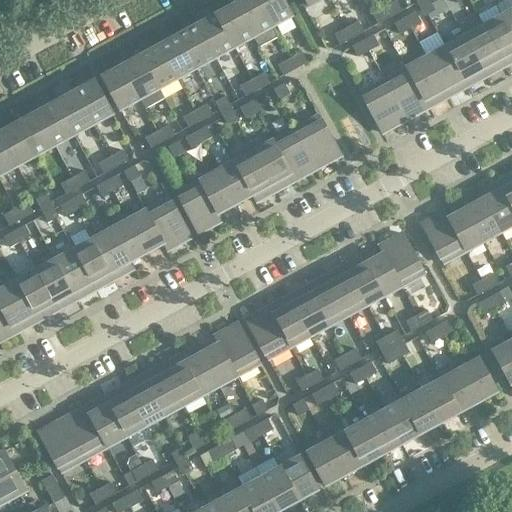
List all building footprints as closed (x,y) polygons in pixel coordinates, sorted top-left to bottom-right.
[(278,37),(272,26),(257,0),(242,0),(235,4),(253,37),(259,47),(278,37)] [(282,0),(257,0),(272,26),(291,16),(282,0)] [(395,0),(384,7),(390,17),(402,11),(395,0)] [(435,11),(429,0),(419,6),(424,16),(435,11)] [(253,37),(235,4),(216,14),(234,47),(253,37)] [(390,17),(384,7),(372,13),(378,24),(390,17)] [(511,9),(502,16),(511,33),(511,9)] [(421,22),(415,12),(405,17),(411,28),(421,22)] [(234,47),(216,14),(197,25),(215,57),(234,47)] [(511,33),(502,16),(483,26),(503,63),(504,62),(510,59),(511,62),(511,61),(511,33)] [(411,28),(405,17),(394,23),(400,34),(411,28)] [(358,21),(346,27),(352,38),(364,32),(358,21)] [(215,57),(197,25),(178,35),(196,68),(215,57)] [(503,63),(483,26),(464,36),(484,73),(485,73),(491,69),(493,72),(506,65),(504,62),(503,63)] [(352,38),(346,27),(334,34),(340,45),(352,38)] [(196,68),(178,35),(159,46),(177,78),(196,68)] [(379,45),(373,35),(363,40),(369,51),(379,45)] [(484,73),(464,36),(445,47),(465,83),(466,83),(472,80),(474,83),(487,76),(485,73),(484,73)] [(369,51),(363,40),(352,46),(358,57),(369,51)] [(177,78),(159,46),(140,56),(158,89),(177,78)] [(465,83),(445,47),(426,57),(446,94),(447,93),(453,90),(455,93),(468,86),(466,83),(465,83)] [(301,52),(289,58),(295,69),(307,62),(301,52)] [(158,89),(140,56),(121,66),(139,99),(158,89)] [(446,94),(426,57),(407,67),(427,104),(428,104),(434,100),(436,104),(449,97),(447,93),(446,94)] [(295,69),(289,58),(277,65),(283,75),(295,69)] [(139,99),(121,66),(102,77),(119,110),(139,99)] [(427,104),(407,67),(384,80),(404,117),(405,116),(413,112),(415,115),(430,107),(428,104),(427,104)] [(264,72),(252,79),(257,90),(270,83),(264,72)] [(257,90),(252,79),(240,85),(245,96),(257,90)] [(404,117),(384,80),(360,93),(382,133),(383,132),(382,129),(390,124),(392,128),(407,120),(405,116),(404,117)] [(112,114),(94,81),(74,92),(92,124),(112,114)] [(290,94),(284,83),(273,89),(279,100),(290,94)] [(92,124),(74,92),(56,102),(73,135),(92,124)] [(268,106),(262,95),(250,102),(256,113),(268,106)] [(215,102),(219,111),(221,114),(232,108),(225,96),(215,102)] [(73,135),(56,102),(37,113),(54,145),(73,135)] [(256,113),(250,102),(238,109),(244,119),(256,113)] [(207,104),(195,110),(200,121),(212,114),(207,104)] [(238,119),(232,108),(221,114),(227,124),(238,119)] [(200,121),(195,110),(182,117),(188,128),(200,121)] [(54,145),(37,113),(18,123),(35,156),(54,145)] [(341,156),(319,116),(295,129),(315,165),(314,166),(316,169),(331,161),(329,157),(337,153),(339,156),(341,156)] [(35,156),(18,123),(0,132),(0,135),(17,166),(35,156)] [(169,124),(157,131),(163,142),(175,135),(169,124)] [(215,135),(209,125),(197,131),(203,142),(215,135)] [(315,165),(295,129),(272,141),(292,178),(291,179),(293,182),(308,173),(306,170),(314,166),(315,165)] [(163,142),(157,131),(145,138),(150,148),(163,142)] [(203,142),(197,131),(185,138),(191,148),(203,142)] [(0,174),(17,166),(0,135),(0,174)] [(185,152),(179,141),(168,147),(174,158),(185,152)] [(292,178),(272,141),(253,152),(273,189),(272,189),(274,192),(287,185),(285,182),(291,179),(292,178)] [(122,150),(110,156),(116,167),(128,161),(122,150)] [(273,189),(253,152),(234,162),(252,195),(251,195),(255,202),(268,195),(266,192),(272,189),(273,189)] [(116,167),(110,156),(98,163),(104,174),(116,167)] [(252,195),(234,162),(217,171),(235,204),(251,195),(252,195)] [(140,176),(134,165),(124,171),(130,182),(140,176)] [(84,171),(72,177),(78,188),(90,181),(84,171)] [(235,204),(217,171),(200,180),(218,213),(219,213),(235,204)] [(123,185),(117,175),(107,180),(113,191),(123,185)] [(511,177),(511,178),(509,175),(497,182),(498,185),(499,185),(511,208),(511,177)] [(78,188),(72,177),(60,184),(66,195),(78,188)] [(113,191),(107,180),(96,186),(102,197),(113,191)] [(218,213),(200,180),(176,193),(198,234),(200,233),(198,229),(206,225),(208,228),(223,220),(219,213),(218,213)] [(511,208),(499,185),(498,185),(492,189),(490,185),(478,192),(482,200),(482,199),(500,232),(511,225),(511,208)] [(35,200),(40,208),(42,212),(52,206),(46,194),(35,200)] [(87,205),(81,194),(71,200),(77,211),(87,205)] [(191,238),(169,198),(145,211),(163,243),(162,244),(166,251),(181,243),(179,239),(187,235),(189,238),(191,238)] [(482,199),(482,200),(465,209),(483,241),(500,232),(482,199)] [(77,211),(71,200),(60,206),(66,217),(77,211)] [(27,202),(15,208),(21,219),(33,212),(27,202)] [(58,217),(52,206),(42,212),(47,223),(58,217)] [(21,219),(15,208),(3,215),(9,225),(21,219)] [(465,209),(449,217),(449,218),(466,250),(483,241),(465,209)] [(443,264),(466,250),(449,218),(449,217),(445,210),(430,218),(432,222),(424,226),(422,223),(421,224),(443,264)] [(163,243),(145,211),(128,220),(146,252),(162,244),(163,243)] [(146,252),(128,220),(111,229),(129,262),(130,261),(146,252)] [(30,236),(25,225),(14,231),(20,242),(30,236)] [(129,262),(111,229),(92,239),(112,276),(113,276),(119,273),(121,276),(134,269),(130,261),(129,262)] [(20,242),(14,231),(3,237),(9,248),(20,242)] [(378,247),(382,254),(383,254),(400,287),(424,274),(402,234),(401,234),(403,238),(395,242),(393,239),(378,247)] [(112,276),(92,239),(73,250),(93,287),(94,286),(100,283),(102,286),(115,279),(113,276),(112,276)] [(93,287),(73,250),(54,260),(74,297),(75,297),(81,293),(83,296),(96,289),(94,286),(93,287)] [(383,254),(382,254),(366,263),(384,296),(400,287),(383,254)] [(74,297),(54,260),(35,270),(56,307),(62,304),(64,307),(77,300),(75,297),(74,297)] [(384,296),(366,263),(350,272),(349,272),(367,305),(384,296)] [(334,275),(328,278),(348,315),(367,305),(349,272),(350,272),(345,265),(333,272),(334,275)] [(56,307),(35,270),(16,281),(37,318),(37,317),(44,314),(45,317),(58,310),(56,307)] [(493,273),(482,279),(488,290),(499,284),(493,273)] [(315,285),(309,288),(309,289),(329,326),(348,315),(328,278),(327,275),(314,282),(315,285)] [(488,290),(482,279),(471,285),(477,295),(488,290)] [(37,318),(16,281),(0,289),(0,305),(13,330),(14,330),(22,325),(24,329),(39,320),(37,317),(37,318)] [(297,295),(290,299),(310,336),(329,326),(309,289),(309,288),(308,285),(295,292),(297,295)] [(505,303),(499,292),(489,298),(494,308),(505,303)] [(278,306),(271,309),(271,310),(291,346),(310,336),(290,299),(289,296),(276,303),(278,306)] [(494,308),(489,298),(478,303),(484,314),(494,308)] [(13,330),(0,305),(0,339),(1,341),(16,333),(14,330),(13,330)] [(247,319),(245,319),(267,360),(291,346),(271,310),(271,309),(270,306),(255,314),(256,318),(248,322),(247,319)] [(427,309),(416,315),(422,326),(432,320),(427,309)] [(422,326),(416,315),(405,321),(411,332),(422,326)] [(452,331),(447,320),(436,326),(442,337),(452,331)] [(260,364),(238,324),(236,324),(238,328),(230,332),(228,329),(213,337),(217,344),(218,344),(236,377),(260,364)] [(442,337),(436,326),(425,332),(431,343),(442,337)] [(397,330),(386,336),(392,346),(403,341),(397,330)] [(392,346),(386,336),(376,342),(381,352),(392,346)] [(511,340),(511,341),(492,351),(511,387),(511,340)] [(409,353),(403,341),(392,346),(399,358),(409,353)] [(218,344),(217,344),(201,353),(219,386),(236,377),(218,344)] [(399,358),(392,346),(381,352),(388,364),(399,358)] [(355,348),(344,354),(350,365),(361,359),(355,348)] [(219,386),(201,353),(185,362),(184,362),(202,395),(219,386)] [(350,365),(344,354),(334,360),(340,371),(350,365)] [(170,365),(164,368),(163,369),(183,405),(202,395),(184,362),(185,362),(181,355),(168,362),(170,365)] [(479,359),(459,369),(477,402),(497,391),(479,359)] [(377,373),(371,362),(360,368),(366,379),(377,373)] [(151,375),(145,378),(144,379),(164,416),(183,405),(163,369),(164,368),(162,365),(149,372),(151,375)] [(366,379),(360,368),(350,374),(355,384),(366,379)] [(317,369),(307,375),(312,386),(323,380),(317,369)] [(477,402),(459,369),(440,380),(458,412),(477,402)] [(132,385),(126,389),(125,389),(145,426),(164,416),(144,379),(145,378),(143,375),(130,382),(132,385)] [(312,386),(307,375),(296,381),(302,391),(312,386)] [(458,412),(440,380),(421,390),(439,423),(458,412)] [(339,393),(333,383),(322,389),(328,399),(339,393)] [(113,396),(107,399),(106,400),(126,437),(145,426),(125,389),(126,389),(124,386),(111,393),(113,396)] [(328,399),(322,389),(312,394),(317,405),(328,399)] [(439,423),(421,390),(402,400),(420,433),(439,423)] [(94,406),(88,410),(87,410),(107,447),(126,437),(106,400),(107,399),(105,396),(92,403),(94,406)] [(251,405),(257,416),(268,410),(262,399),(251,405)] [(309,410),(303,399),(292,405),(298,415),(309,410)] [(420,433),(402,400),(383,411),(401,443),(420,433)] [(224,420),(234,415),(228,405),(218,410),(224,420)] [(73,418),(65,422),(64,423),(84,460),(107,447),(87,410),(88,410),(86,406),(71,415),(73,418)] [(245,408),(235,414),(240,425),(251,419),(245,408)] [(401,443),(383,411),(364,421),(382,454),(401,443)] [(240,425),(235,414),(234,415),(224,420),(230,431),(240,425)] [(40,432),(38,433),(60,473),(84,460),(64,423),(65,422),(63,419),(48,427),(50,431),(42,435),(40,432)] [(273,429),(267,419),(257,424),(262,435),(273,429)] [(382,454),(364,421),(345,431),(363,464),(382,454)] [(262,435),(257,424),(245,431),(250,442),(262,435)] [(209,428),(199,434),(205,445),(215,439),(209,428)] [(363,464),(345,431),(327,442),(344,474),(363,464)] [(205,445),(199,434),(188,440),(194,450),(205,445)] [(236,449),(231,439),(219,445),(224,456),(236,449)] [(344,474),(327,442),(307,453),(325,485),(344,474)] [(224,456),(219,445),(208,451),(214,462),(224,456)] [(171,453),(175,461),(176,464),(187,458),(181,448),(171,453)] [(0,506),(21,495),(20,494),(25,491),(3,452),(0,453),(0,506)] [(317,489),(299,457),(280,467),(298,500),(317,489)] [(193,469),(187,458),(176,464),(182,475),(193,469)] [(152,459),(142,465),(148,476),(158,470),(152,459)] [(148,476),(142,465),(131,471),(137,481),(148,476)] [(298,500),(280,467),(261,478),(279,510),(298,500)] [(178,481),(172,470),(162,476),(168,487),(178,481)] [(58,487),(52,475),(41,480),(48,492),(58,487)] [(168,487),(162,476),(151,482),(157,493),(168,487)] [(275,511),(279,510),(261,478),(242,488),(254,511),(275,511)] [(110,482),(100,488),(106,499),(116,493),(110,482)] [(64,497),(58,487),(48,492),(53,503),(64,497)] [(106,499),(100,488),(89,494),(95,504),(106,499)] [(254,511),(242,488),(223,498),(230,511),(254,511)] [(142,501),(136,490),(124,497),(130,507),(142,501)] [(29,511),(21,495),(0,506),(0,510),(1,511),(29,511)] [(121,511),(130,507),(124,497),(112,503),(116,511),(121,511)] [(230,511),(223,498),(204,509),(205,511),(230,511)]
